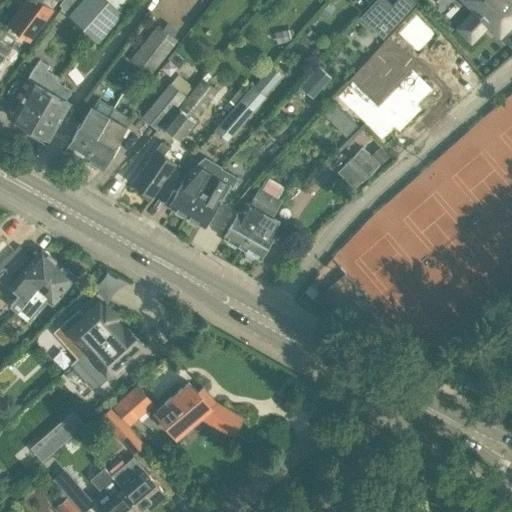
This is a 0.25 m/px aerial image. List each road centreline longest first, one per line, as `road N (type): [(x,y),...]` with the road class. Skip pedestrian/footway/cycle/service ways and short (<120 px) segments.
road 1 (residential): [(263,319),(317,248),(511,72)]
road 2 (secondary): [(263,319),(0,173)]
road 3 (secondary): [(403,396),(263,319)]
road 4 (residential): [(362,432),(310,444),(230,511)]
road 5 (secondary): [(511,454),(403,396)]
